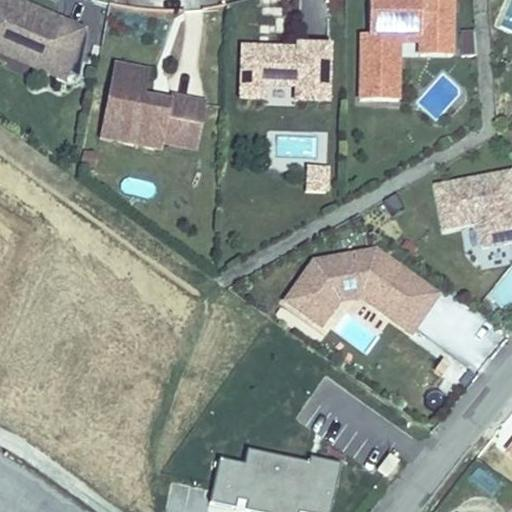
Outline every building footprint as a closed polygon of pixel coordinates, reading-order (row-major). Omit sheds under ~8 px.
[(60,27),(36,17),(41,4),(31,0),(0,0),(0,39),(39,56),(37,61),(67,73),(70,66),(83,72),(92,26),(66,15),(60,27)] [(371,0),(371,30),(364,30),(363,95),(401,96),(402,32),(422,32),(456,33),(456,0),(371,0)] [(60,27),(66,15),(41,4),(36,17),(60,27)] [(456,33),(422,32),(422,51),(456,52),(456,33)] [(461,33),(461,56),(474,56),(474,34),(461,33)] [(331,97),(333,41),(300,39),(300,44),(245,42),(244,94),(266,94),(266,81),(298,82),(298,95),(331,97)] [(152,67),(117,59),(102,132),(164,144),(166,137),(169,121),(188,125),(194,94),(175,91),(174,97),(154,93),(153,99),(146,97),(147,91),(152,67)] [(437,119),(462,91),(443,74),(418,103),(437,119)] [(208,97),(194,94),(188,125),(169,121),(166,137),(199,143),(208,97)] [(305,166),(304,193),(328,194),(329,167),(305,166)] [(511,169),(438,182),(446,224),(479,218),(484,243),(511,238),(511,169)] [(130,176),(125,189),(151,200),(156,187),(130,176)] [(314,256),(286,294),(316,316),(344,278),(358,278),(377,291),(373,297),(412,326),(432,297),(408,280),(413,273),(375,246),(314,256)] [(437,290),(413,273),(408,280),(432,297),(437,290)] [(251,511),(329,511),(338,467),(245,450),(243,465),(218,460),(210,504),(251,511)] [(477,466),(468,478),(490,495),(500,483),(477,466)]
